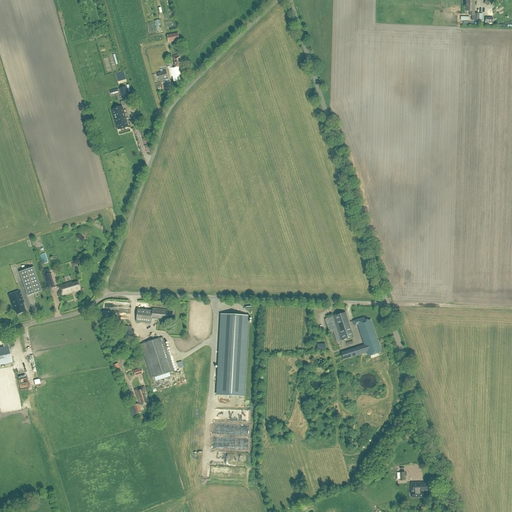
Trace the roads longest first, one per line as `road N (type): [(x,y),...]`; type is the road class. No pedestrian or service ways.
road 1 (unclassified): [(104,296),(172,101),(277,0)]
road 2 (tertiary): [(386,304),(290,0)]
road 3 (unclassified): [(386,304),(104,296)]
road 4 (tertiary): [(452,511),(386,304)]
road 5 (track): [(386,304),(511,308)]
